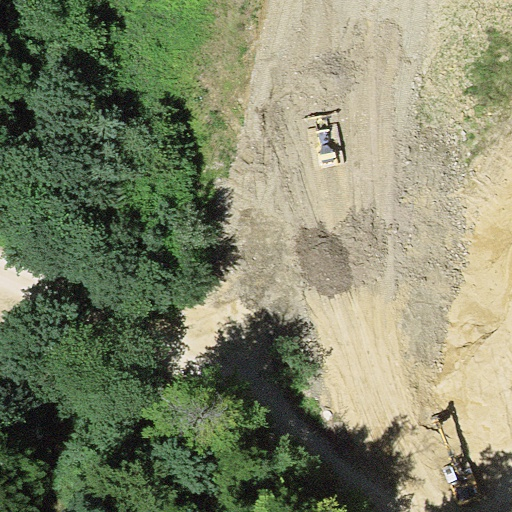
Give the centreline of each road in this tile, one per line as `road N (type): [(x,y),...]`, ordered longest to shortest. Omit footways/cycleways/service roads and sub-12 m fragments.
road 1 (track): [(0,265),(249,398),(373,511)]
road 2 (track): [(0,328),(31,405),(49,511)]
